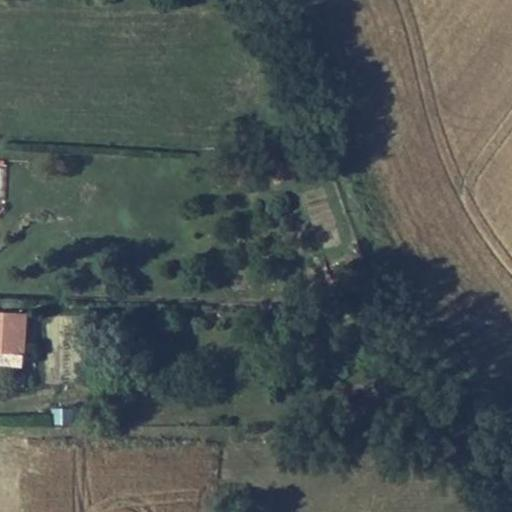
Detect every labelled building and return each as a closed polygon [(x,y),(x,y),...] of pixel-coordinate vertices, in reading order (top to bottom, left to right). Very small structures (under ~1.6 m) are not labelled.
[(292,158),(271,163),(276,184),(296,179),(292,158)] [(367,254),(341,259),(344,270),(370,264),(367,254)] [(370,264),(344,270),(348,287),(374,281),(370,264)] [(39,298),(0,295),(0,312),(20,313),(18,340),(31,341),(36,341),(39,298)] [(36,341),(31,341),(30,358),(57,359),(58,342),(36,341)] [(72,407),(51,408),(52,424),(72,424),(72,407)]
